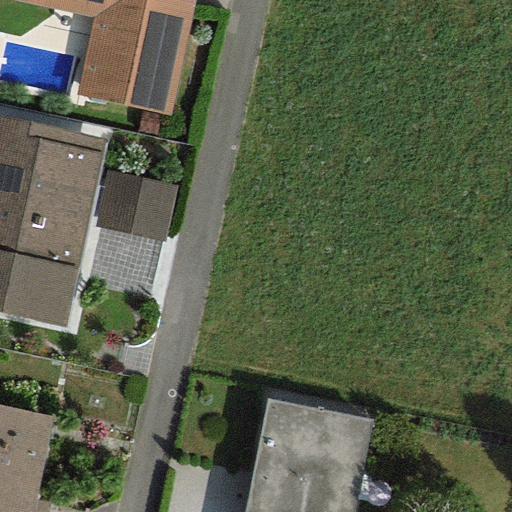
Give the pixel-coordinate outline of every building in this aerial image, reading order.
[(9,0),(90,17),(73,97),(171,118),(196,0),(9,0)] [(103,141),(0,118),(0,314),(62,328),(103,141)] [(173,188),(105,173),(93,229),(160,244),(173,188)] [(347,511),(366,420),(264,399),(241,511),(347,511)] [(0,511),(43,511),(46,502),(35,500),(52,418),(0,407),(0,511)]
